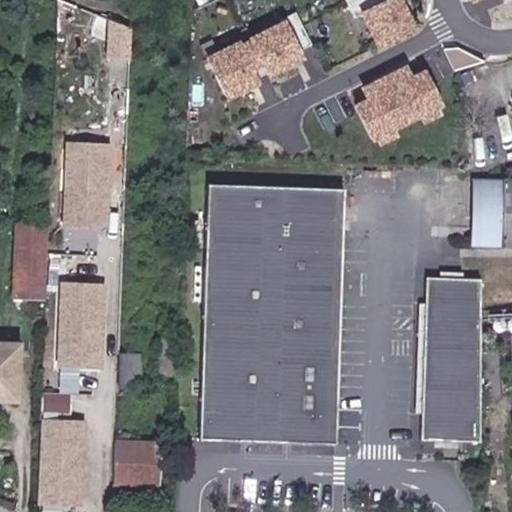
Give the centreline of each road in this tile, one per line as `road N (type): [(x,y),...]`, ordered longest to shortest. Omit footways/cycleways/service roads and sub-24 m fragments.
road 1 (unknown): [(89,255),(113,298),(101,511)]
road 2 (residential): [(447,36),(232,129)]
